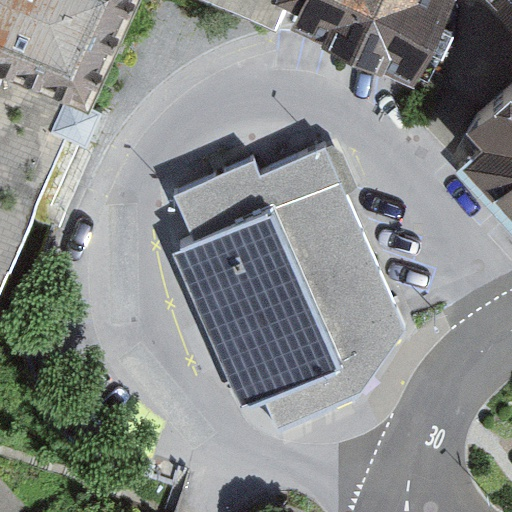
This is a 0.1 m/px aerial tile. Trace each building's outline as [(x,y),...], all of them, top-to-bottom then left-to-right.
[(297,0),(0,0),(0,285),(15,292),(138,24),(149,0),(236,0),(287,23),(293,9),(297,0)] [(471,0),(297,0),(293,9),(372,45),(438,74),(471,0)] [(511,108),(482,137),(511,167),(511,108)] [(276,395),(289,426),(328,410),(368,394),(394,359),(420,324),(360,177),(348,145),(279,173),(275,163),(225,183),(196,195),(212,236),(194,243),(207,276),(242,364),(258,403),(276,395)] [(86,511),(73,496),(53,511),(86,511)]
